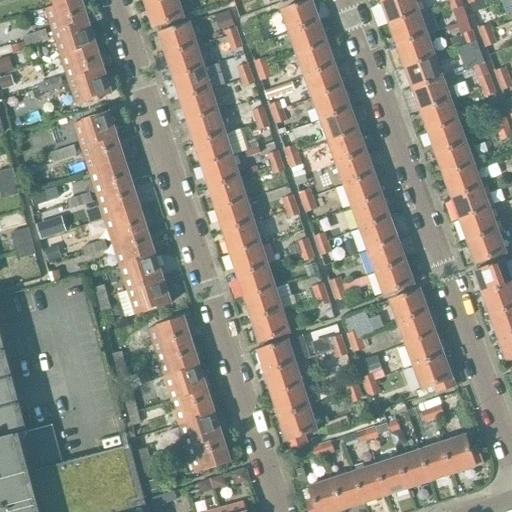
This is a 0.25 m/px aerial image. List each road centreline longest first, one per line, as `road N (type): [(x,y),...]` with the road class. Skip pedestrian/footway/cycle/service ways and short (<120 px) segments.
road 1 (residential): [(278,511),(114,0)]
road 2 (residential): [(511,460),(348,0)]
